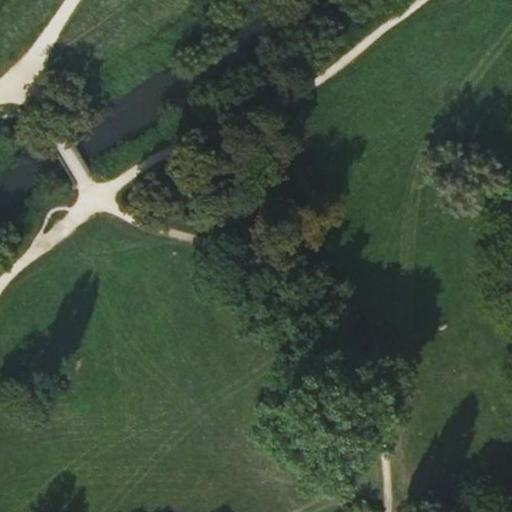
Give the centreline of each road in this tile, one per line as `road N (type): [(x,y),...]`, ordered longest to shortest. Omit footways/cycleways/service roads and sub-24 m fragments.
road 1 (track): [(0,104),(23,90),(82,181)]
road 2 (track): [(0,278),(91,200)]
